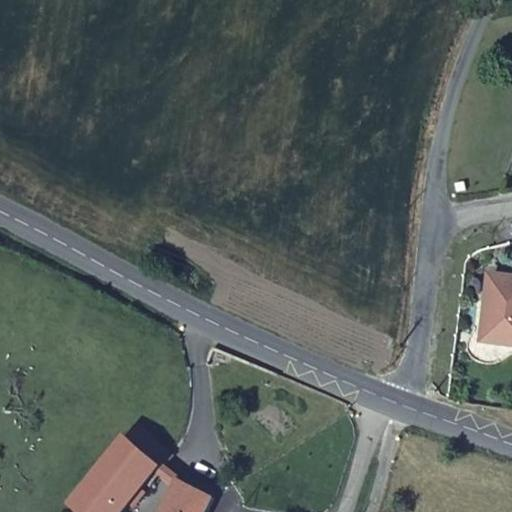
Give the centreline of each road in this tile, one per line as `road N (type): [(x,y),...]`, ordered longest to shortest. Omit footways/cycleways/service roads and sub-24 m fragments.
road 1 (secondary): [(403,405),(202,317),(0,212)]
road 2 (unclassified): [(487,0),(450,103),(432,241)]
road 3 (unclassified): [(432,241),(403,405)]
